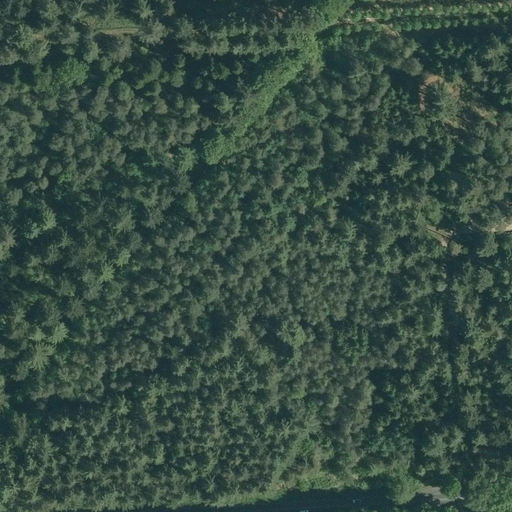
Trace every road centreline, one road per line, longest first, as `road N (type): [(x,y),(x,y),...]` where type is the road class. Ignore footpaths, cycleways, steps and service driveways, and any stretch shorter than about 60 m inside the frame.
road 1 (track): [(313,23),(0,387)]
road 2 (primary): [(206,511),(465,495)]
road 3 (track): [(313,23),(511,13)]
